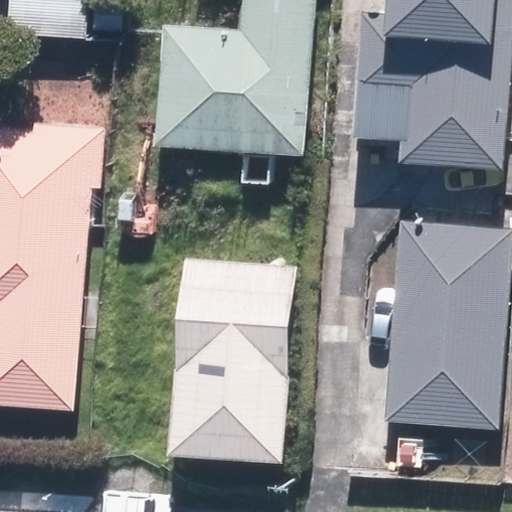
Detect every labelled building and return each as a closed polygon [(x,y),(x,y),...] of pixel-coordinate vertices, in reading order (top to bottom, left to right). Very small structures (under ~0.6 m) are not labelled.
[(306,154),(317,0),(249,0),(247,34),(176,29),(168,144),(306,154)] [(506,168),(511,93),(511,0),(395,0),(394,14),(368,12),(358,137),(407,140),(406,160),(506,168)] [(104,187),(107,128),(39,123),(38,132),(0,129),(0,403),(79,409),(94,187),(104,187)] [(503,426),(511,275),(511,229),(403,223),(391,419),(503,426)] [(185,260),(170,455),(278,464),(293,268),(185,260)]
